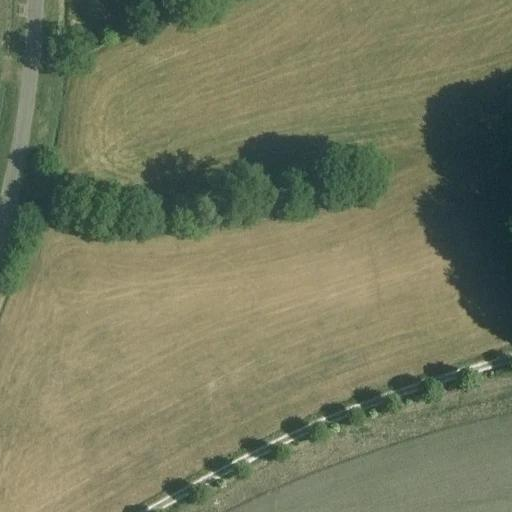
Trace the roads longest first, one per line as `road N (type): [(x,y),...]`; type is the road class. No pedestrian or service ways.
road 1 (track): [(150,511),(350,412),(511,359)]
road 2 (unclassified): [(0,230),(20,136),(34,0)]
